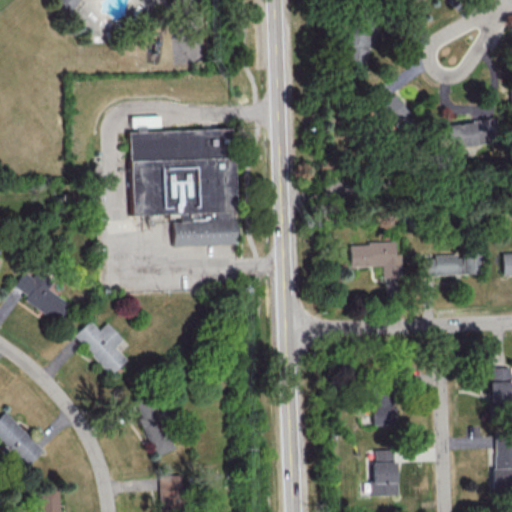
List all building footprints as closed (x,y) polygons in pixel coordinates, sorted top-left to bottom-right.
[(52,0),(51,2),(65,14),(76,0),(52,0)] [(342,62),(363,66),(371,24),(345,19),(341,43),(345,44),(342,62)] [(389,125),(406,111),(381,82),(365,97),(389,125)] [(435,124),(438,147),(495,141),(492,118),(435,124)] [(124,128),(128,210),(171,208),(173,243),(230,241),(225,124),(124,128)] [(348,243),(348,266),(380,265),(381,276),(399,276),(399,253),(393,253),(393,241),(348,243)] [(499,272),(511,272),(511,250),(499,251),(499,272)] [(418,275),(477,273),(477,251),(431,252),(431,258),(417,258),(418,275)] [(12,285),(26,294),(22,300),(56,320),(69,299),(21,271),(12,285)] [(105,321),(97,329),(87,319),(72,334),(108,374),(125,358),(113,346),(121,338),(105,321)] [(488,400),(511,399),(511,379),(507,379),(507,366),(487,367),(488,400)] [(371,424),(393,423),(391,389),(370,390),(371,424)] [(172,447),(150,402),(133,411),(155,456),(172,447)] [(0,413),(0,439),(24,464),(40,449),(3,410),(0,413)] [(491,489),(506,489),(505,479),(511,478),(511,437),(490,438),(491,489)] [(373,461),(392,460),(391,449),(372,450),(373,461)] [(369,495),(394,494),(394,461),(369,462),(369,495)] [(157,511),(179,511),(179,477),(157,477),(157,511)] [(36,489),(36,511),(57,511),(57,488),(36,489)]
